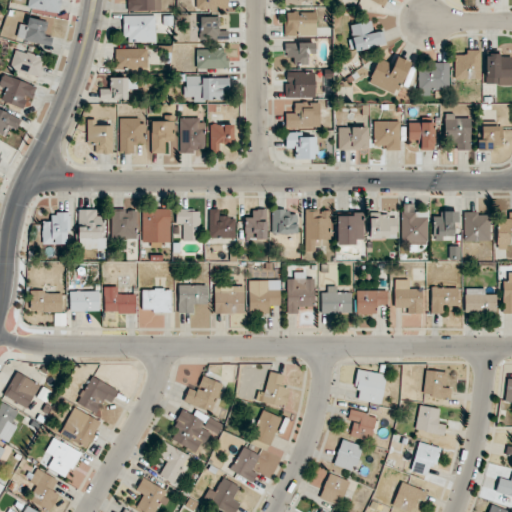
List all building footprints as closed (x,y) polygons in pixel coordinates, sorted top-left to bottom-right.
[(28,0),(28,7),(58,13),(60,0),(28,0)] [(154,0),(127,0),(127,10),(161,11),(161,0),(154,0)] [(195,0),(195,8),(228,9),(227,0),(195,0)] [(285,35),(316,36),(316,12),(285,12),(285,35)] [(155,15),(124,15),(124,42),(155,42),(155,15)] [(199,39),(228,40),(228,30),(219,30),(219,17),(200,16),(199,39)] [(20,23),(16,37),(50,45),(52,37),(44,35),(47,22),(28,17),(26,25),(20,23)] [(349,25),(352,39),(348,40),(351,52),(385,43),(382,30),(373,32),(370,20),(349,25)] [(316,53),(315,42),(284,43),(285,55),(294,55),(294,64),(309,64),(309,54),(316,53)] [(196,48),(196,68),(226,68),(226,48),(196,48)] [(147,49),(115,49),(115,68),(147,68),(147,49)] [(480,50),(465,49),(465,54),(454,54),(454,79),(480,79),(480,50)] [(39,75),(43,55),(14,50),(10,70),(39,75)] [(510,55),(484,56),(485,85),(511,84),(510,55)] [(368,82),(395,94),(409,61),(396,56),(393,65),(378,59),(368,82)] [(449,63),(433,63),(433,70),(418,70),(417,95),(430,95),(430,90),(448,90),(449,63)] [(285,97),(315,97),(314,72),(285,72),(285,97)] [(1,100),(21,108),(26,96),(31,98),(36,87),(4,73),(0,82),(0,85),(6,88),(1,100)] [(109,88),(99,89),(99,100),(127,99),(127,89),(137,88),(136,77),(109,78),(109,88)] [(184,97),(193,97),(193,100),(223,100),(223,90),(228,90),(228,77),(184,77),(184,97)] [(0,134),(9,134),(9,128),(19,128),(19,113),(0,113),(0,134)] [(470,117),(454,118),(454,113),(445,114),(446,143),(456,142),(456,150),(471,150),(470,117)] [(151,121),(151,153),(165,152),(165,141),(173,141),(173,115),(164,115),(164,120),(151,121)] [(119,118),(119,153),(134,153),(134,143),(144,143),(143,118),(119,118)] [(180,151),(203,151),(203,118),(179,118),(180,151)] [(87,142),(95,142),(95,153),(113,153),(112,125),(96,125),(96,119),(86,119),(87,142)] [(400,147),(400,121),(373,120),(373,147),(400,147)] [(433,122),(406,123),(407,141),(419,141),(419,149),(434,148),(433,122)] [(233,124),(209,124),(210,152),(219,152),(219,143),(234,142),(233,124)] [(501,125),(480,126),(480,140),(476,140),(476,150),(492,150),(492,146),(502,146),(501,125)] [(338,150),(367,149),(367,126),(337,127),(338,150)] [(285,132),(285,148),(294,148),(294,159),(316,158),(316,136),(301,137),(301,132),(285,132)] [(426,212),(414,212),(413,204),(400,204),(401,244),(427,243),(426,212)] [(170,242),(169,208),(141,209),(142,242),(170,242)] [(208,238),(235,238),(235,216),(218,216),(219,209),(209,208),(208,238)] [(102,248),(101,209),(78,209),(78,248),(102,248)] [(136,209),(111,209),(111,239),(136,238),(136,209)] [(176,223),(183,224),(182,240),(199,240),(199,209),(176,209),(176,223)] [(245,239),(266,238),(265,209),(251,209),(252,217),(244,217),(245,239)] [(305,251),(315,251),(315,239),(331,239),(331,209),(304,209),(305,251)] [(272,233),(297,234),(297,211),(272,211),(272,233)] [(68,244),(69,212),(51,212),(50,221),(42,221),(42,243),(68,244)] [(337,245),(355,245),(355,239),(363,239),(363,212),(352,212),(352,216),(336,216),(337,245)] [(457,212),(432,213),(433,240),(442,239),(442,236),(453,235),(453,223),(457,223),(457,212)] [(463,240),(489,241),(489,213),(464,212),(463,240)] [(511,246),(511,212),(508,212),(508,218),(496,218),(497,246),(511,246)] [(396,214),(369,215),(369,237),(396,237),(396,214)] [(287,313),(298,313),(298,307),(314,307),(313,278),(305,278),(305,272),(295,273),(295,278),(286,279),(287,313)] [(511,313),(511,272),(507,273),(507,281),(502,281),(503,313),(511,313)] [(409,279),(394,279),(393,307),(407,307),(407,313),(423,313),(424,289),(409,288),(409,279)] [(248,280),(249,313),(269,313),(269,305),(280,305),(280,280),(248,280)] [(207,303),(206,284),(178,285),(178,313),(193,312),(193,304),(207,303)] [(214,312),(244,313),(244,286),(214,285),(214,312)] [(117,286),(104,286),(104,312),(135,312),(135,294),(117,294),(117,286)] [(320,292),(321,313),(351,312),(351,292),(337,292),(336,286),(327,286),(327,292),(320,292)] [(458,288),(430,287),(429,312),(442,313),(443,305),(457,305),(458,288)] [(485,288),(464,288),(464,312),(496,312),(496,294),(485,294),(485,288)] [(171,310),(170,289),(141,289),(142,311),(171,310)] [(99,290),(69,291),(70,311),(99,310),(99,290)] [(387,290),(356,291),(356,314),(375,314),(375,306),(387,306),(387,290)] [(61,291),(30,292),(30,312),(62,310),(61,291)] [(353,388),(359,389),(357,399),(380,404),(386,375),(357,369),(353,388)] [(422,394),(450,398),(451,388),(444,387),(446,372),(426,369),(422,394)] [(40,384),(16,371),(3,395),(27,408),(40,384)] [(257,391),(263,392),(269,371),(284,375),(281,385),(290,387),(285,404),(283,403),(282,407),(255,400),(257,391)] [(187,387),(181,401),(210,413),(217,398),(218,398),(224,384),(201,374),(195,390),(187,387)] [(110,403),(117,389),(90,376),(77,404),(98,414),(104,400),(110,403)] [(437,423),(440,409),(419,405),(414,429),(443,435),(445,425),(437,423)] [(0,440),(14,440),(14,406),(0,406),(0,440)] [(89,448),(100,419),(71,408),(60,436),(89,448)] [(181,408),(204,421),(200,427),(210,432),(204,443),(200,440),(194,451),(171,439),(175,431),(172,429),(176,421),(175,420),(181,408)] [(261,409),(280,418),(268,445),(249,437),(261,409)] [(347,419),(353,421),(349,435),(369,440),(376,416),(350,409),(347,419)] [(80,450),(52,438),(46,452),(53,456),(48,469),(68,477),(80,450)] [(333,465),(353,471),(361,445),(341,439),(333,465)] [(162,441),(154,455),(166,461),(158,475),(172,483),(188,455),(162,441)] [(439,446),(416,442),(412,471),(427,473),(429,464),(436,465),(439,446)] [(242,446),(259,455),(250,470),(256,474),(251,482),(229,469),(242,446)] [(37,485),(30,500),(50,511),(58,494),(52,490),(57,480),(36,468),(29,481),(37,485)] [(499,477),(495,492),(511,496),(511,472),(510,480),(499,477)] [(348,480),(327,473),(320,498),(341,505),(348,480)] [(142,477),(135,490),(143,494),(136,507),(144,511),(154,511),(159,502),(164,505),(168,499),(163,496),(166,491),(142,477)] [(222,477),(238,487),(231,499),(239,503),(233,511),(226,511),(202,498),(208,487),(214,491),(222,477)] [(427,490),(400,482),(393,506),(410,511),(414,511),(418,500),(423,501),(427,490)]
